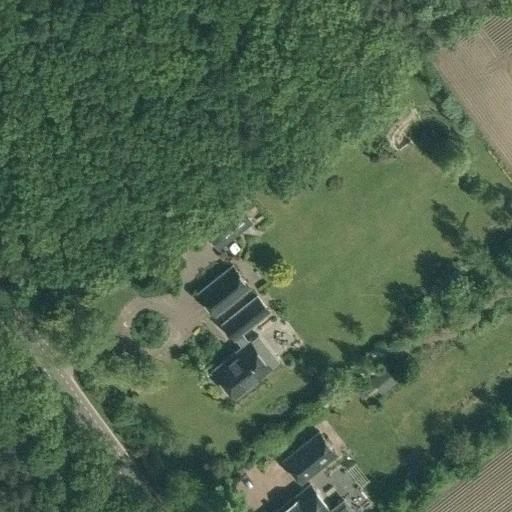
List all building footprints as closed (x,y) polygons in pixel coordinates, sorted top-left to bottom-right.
[(228,222),(210,237),(219,249),(237,234),(228,222)] [(214,314),(252,284),(233,261),(195,292),(214,314)] [(240,344),(210,369),(234,399),(272,368),(271,366),(279,360),(259,334),(251,340),(249,338),(248,339),(243,332),(259,320),(272,310),(257,292),(221,322),(240,344)] [(397,380),(387,367),(371,380),(382,393),(397,380)] [(282,459),(302,484),(339,453),(319,429),(282,459)] [(273,511),(328,511),(331,510),(309,483),(273,511)]
